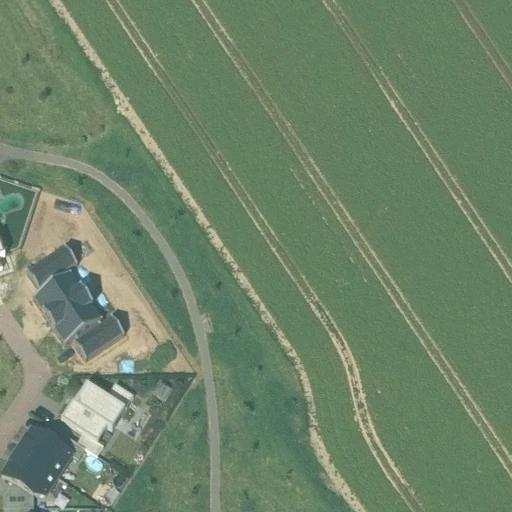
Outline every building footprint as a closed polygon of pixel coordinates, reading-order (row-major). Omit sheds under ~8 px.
[(41,292),(43,295),(67,278),(65,275),(76,268),(65,251),(26,277),(38,294),(41,292)] [(67,278),(43,295),(33,301),(42,316),(54,335),(55,335),(64,349),(75,342),(76,345),(73,347),(85,364),(124,338),(112,321),(101,329),(99,326),(102,324),(92,310),(92,309),(80,291),(79,291),(70,277),(67,278)] [(115,388),(106,401),(125,413),(133,400),(115,388)] [(106,401),(86,389),(75,407),(72,405),(61,423),(83,437),(97,446),(107,431),(112,433),(125,413),(106,401)] [(48,443),(31,432),(17,456),(57,482),(71,459),(72,459),(48,443)] [(77,447),(55,433),(48,443),(72,459),(71,459),(78,464),(85,453),(77,447)] [(97,446),(83,437),(77,447),(85,453),(97,460),(103,450),(97,446)] [(57,482),(17,456),(1,479),(12,486),(33,499),(45,499),(57,482)] [(33,499),(12,486),(3,500),(3,511),(33,511),(33,499)]
